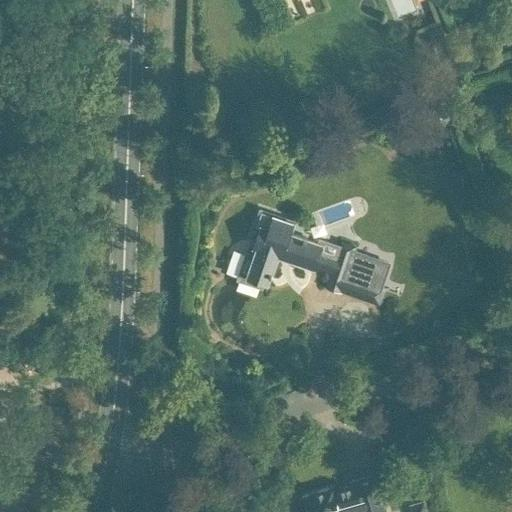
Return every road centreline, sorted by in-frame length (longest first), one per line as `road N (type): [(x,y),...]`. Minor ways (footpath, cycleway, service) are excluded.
road 1 (secondary): [(107,454),(118,373),(132,0)]
road 2 (residential): [(107,454),(168,456),(511,348)]
